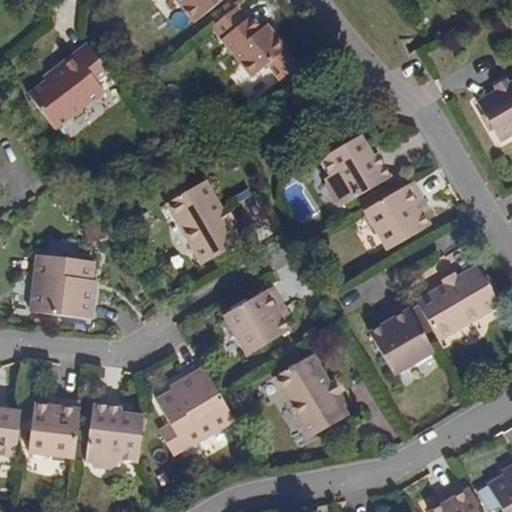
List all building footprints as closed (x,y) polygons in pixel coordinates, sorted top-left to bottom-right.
[(169,0),(192,28),(226,0),(169,0)] [(231,13),(207,33),(248,82),(285,51),(263,25),(255,31),(246,21),(241,25),(231,13)] [(29,91),(60,131),(107,93),(98,82),(110,72),(88,44),(29,91)] [(473,106),(496,148),(511,139),(511,79),(507,83),(505,79),(489,87),(493,95),(473,106)] [(328,205),(338,208),(389,180),(361,138),(314,166),(322,175),(316,187),(328,205)] [(159,209),(196,270),(240,243),(203,182),(159,209)] [(360,212),(384,254),(429,227),(405,186),(360,212)] [(90,268),(30,260),(23,315),(89,324),(94,283),(88,283),(90,268)] [(416,300),(440,342),(500,307),(475,265),(416,300)] [(271,287),(217,319),(242,361),(288,334),(281,322),(289,318),(271,287)] [(365,327),(394,375),(434,351),(405,304),(365,327)] [(308,358),(269,382),(306,443),(347,419),(336,401),(341,398),(333,384),(326,388),(308,358)] [(155,433),(169,459),(231,425),(201,370),(166,389),(169,395),(153,403),(166,427),(155,433)] [(47,408),(29,406),(23,458),(72,464),(79,406),(47,402),(47,408)] [(88,407),(81,470),(112,473),(121,462),(135,464),(139,415),(111,415),(112,408),(88,407)] [(0,459),(13,461),(16,411),(0,410),(0,459)] [(511,511),(511,465),(481,484),(498,511),(511,511)] [(478,511),(467,492),(430,511),(478,511)]
